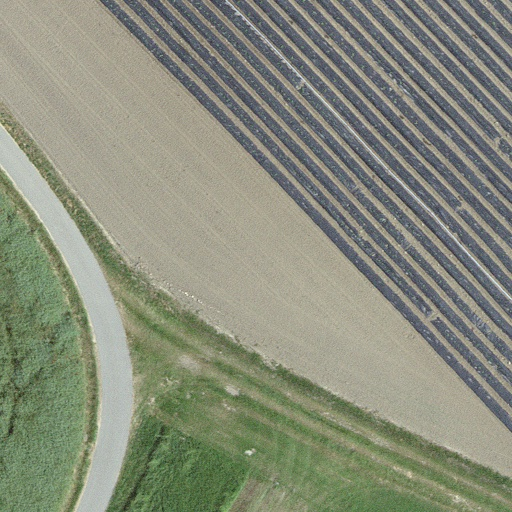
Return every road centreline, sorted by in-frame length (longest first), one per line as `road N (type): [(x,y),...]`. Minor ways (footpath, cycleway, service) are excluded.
road 1 (track): [(109,308),(269,411),(493,511)]
road 2 (track): [(92,511),(110,448),(109,308)]
road 3 (track): [(109,308),(48,201),(0,142)]
